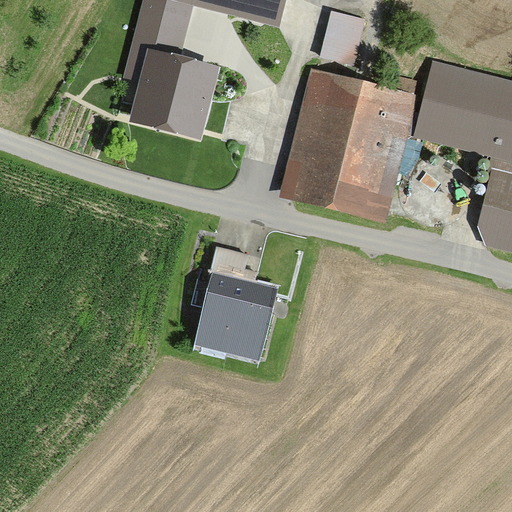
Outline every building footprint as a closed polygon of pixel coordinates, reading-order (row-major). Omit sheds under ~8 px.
[(289,0),(155,0),(139,62),(155,66),(140,126),(206,143),(223,79),(175,67),(191,5),(282,28),(289,0)] [(368,21),(335,13),(325,57),(357,64),(368,21)] [(433,105),(319,78),(289,199),(389,223),(409,138),(511,162),(511,86),(441,69),(433,105)] [(511,174),(499,172),(486,227),(492,246),(511,250),(511,174)] [(249,261),(224,255),(220,277),(202,274),(194,308),(214,313),(206,347),(266,360),(281,291),(261,287),(263,278),(247,274),(249,261)]
